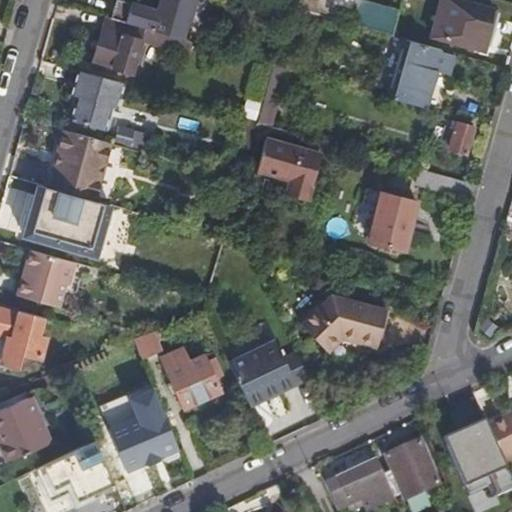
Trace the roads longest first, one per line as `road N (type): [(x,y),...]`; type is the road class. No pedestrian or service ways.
road 1 (residential): [(171,511),(443,384)]
road 2 (residential): [(511,137),(443,384)]
road 3 (residential): [(37,0),(0,133)]
